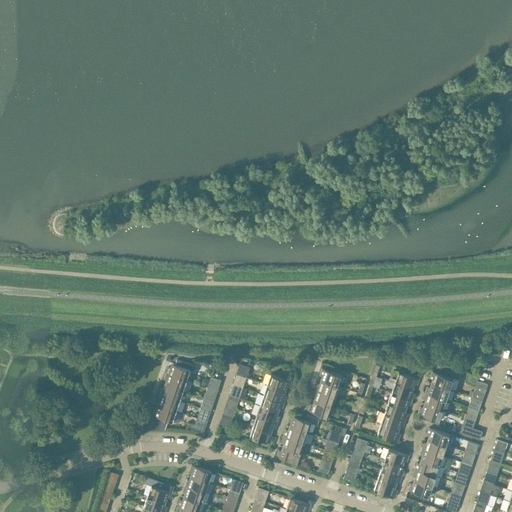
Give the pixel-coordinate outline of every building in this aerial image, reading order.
[(168,366),(166,373),(186,380),(190,370),(190,369),(193,371),(195,365),(176,359),(175,364),(173,363),(172,368),(170,367),(168,366)] [(208,359),(205,367),(213,370),(216,362),(208,359)] [(323,376),(322,380),(338,386),(342,375),(321,368),(319,375),(323,376)] [(398,371),(394,382),(411,388),(412,384),(416,385),(419,378),(398,371)] [(434,379),(432,383),(449,389),(452,378),(432,371),(429,378),(434,379)] [(166,373),(163,379),(165,380),(167,381),(166,384),(167,385),(178,388),(183,390),(186,380),(166,373)] [(270,374),(267,384),(283,390),(284,386),(288,387),(291,381),(290,380),(291,376),(287,375),(286,379),(270,374)] [(317,383),(314,389),(335,396),(338,386),(322,380),(321,384),(317,383)] [(483,393),(484,394),(487,384),(477,381),(474,390),(483,393)] [(394,382),(391,392),(412,399),(414,393),(410,391),(411,388),(394,382)] [(427,386),(425,392),(445,399),(449,389),(432,383),(431,387),(427,386)] [(161,387),(159,393),(174,399),(179,400),(183,390),(178,388),(167,385),(166,384),(165,388),(163,388),(161,387)] [(267,384),(263,394),(284,402),(286,395),(282,394),(283,390),(267,384)] [(316,397),(315,401),(331,406),(335,396),(314,389),(312,395),(316,397)] [(473,392),(471,396),(481,400),(482,400),(484,394),(483,393),(474,390),(473,392)] [(391,392),(387,402),(404,408),(405,404),(409,406),(412,399),(391,392)] [(427,400),(425,404),(442,409),(445,399),(425,392),(423,398),(427,400)] [(159,393),(156,400),(157,400),(158,400),(161,401),(159,405),(167,408),(171,409),(176,410),(179,400),(174,399),(159,393)] [(263,394),(260,405),(276,410),(278,407),(281,408),(284,402),(263,394)] [(356,395),(353,402),(360,404),(362,397),(356,395)] [(362,397),(360,404),(365,406),(368,399),(362,397)] [(310,403),(307,410),(328,417),(331,406),(315,401),(314,404),(310,403)] [(351,409),(355,411),(357,412),(360,404),(353,402),(351,409)] [(387,402),(384,413),(404,419),(407,413),(403,412),(404,408),(387,402)] [(360,404),(357,412),(363,414),(365,406),(360,404)] [(418,413),(438,420),(442,409),(425,404),(424,408),(420,406),(418,413)] [(154,407),(152,414),(168,419),(172,421),(178,422),(181,412),(176,410),(171,409),(167,408),(159,405),(158,409),(156,408),(154,407)] [(260,405),(256,415),(277,422),(279,416),(275,414),(276,410),(260,405)] [(384,413),(381,423),(397,428),(398,425),(402,426),(404,419),(384,413)] [(154,414),(149,428),(166,429),(169,419),(154,414)] [(292,423),(290,426),(307,432),(311,421),(317,423),(319,419),(306,414),(304,419),(290,415),(288,422),(292,423)] [(256,415),(253,425),(269,431),(271,427),(275,428),(277,422),(256,415)] [(396,432),(397,428),(381,423),(377,433),(391,438),(396,440),(397,440),(400,434),(396,432)] [(461,423),(459,432),(479,439),(482,430),(472,427),(462,424),(461,423)] [(268,435),(269,431),(253,425),(249,436),(270,443),(272,436),(268,435)] [(285,429),(283,435),(303,442),(307,432),(290,426),(289,430),(285,429)] [(430,435),(429,439),(445,445),(449,434),(428,427),(426,434),(430,435)] [(285,443),(284,447),(300,453),(303,442),(283,435),(281,442),(285,443)] [(328,439),(324,449),(334,453),(336,449),(338,443),(328,439)] [(423,442),(421,448),(442,455),(445,445),(429,439),(427,443),(423,442)] [(278,449),(276,456),(296,463),(300,453),(284,447),(282,451),(278,449)] [(388,448),(384,458),(401,464),(402,460),(406,461),(408,455),(388,448)] [(423,456),(422,460),(438,465),(442,455),(421,448),(419,454),(423,456)] [(384,458),(381,468),(401,475),(404,469),(400,468),(401,464),(384,458)] [(417,462),(414,468),(435,475),(438,465),(422,460),(421,463),(417,462)] [(193,472),(192,476),(208,482),(212,471),(191,464),(189,471),(193,472)] [(381,468),(377,479),(394,484),(395,480),(399,482),(401,475),(381,468)] [(416,476),(415,480),(431,486),(435,475),(414,468),(412,475),(416,476)] [(186,479),(184,485),(205,492),(208,482),(192,476),(190,480),(186,479)] [(377,479),(374,489),(394,496),(396,489),(393,488),(394,484),(377,479)] [(428,496),(431,486),(415,480),(414,484),(410,483),(407,489),(428,496)] [(151,485),(147,495),(164,501),(165,497),(169,499),(171,492),(151,485)] [(185,497),(201,502),(205,503),(208,493),(205,492),(184,485),(182,491),(186,493),(185,497)] [(147,495),(144,506),(162,511),(164,511),(166,506),(162,505),(164,501),(147,495)] [(180,499),(177,505),(196,511),(197,511),(201,502),(185,497),(184,500),(180,499)] [(255,497),(253,504),(263,507),(265,501),(255,497)] [(289,497),(286,508),(297,511),(302,511),(304,510),(307,511),(310,504),(289,497)]
